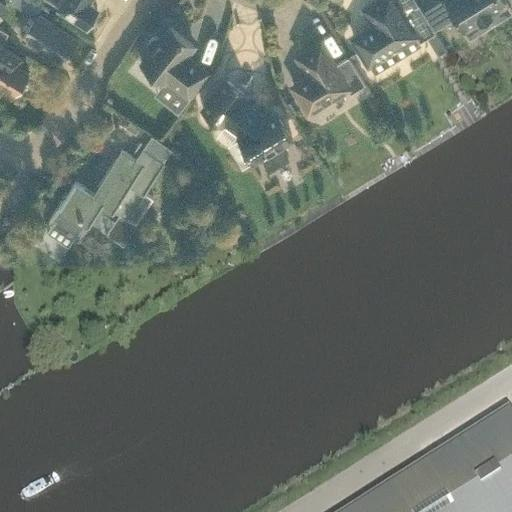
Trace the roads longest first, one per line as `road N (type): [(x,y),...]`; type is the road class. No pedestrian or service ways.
road 1 (unclassified): [(294,511),(511,374)]
road 2 (residential): [(0,145),(31,151),(57,138),(144,0)]
